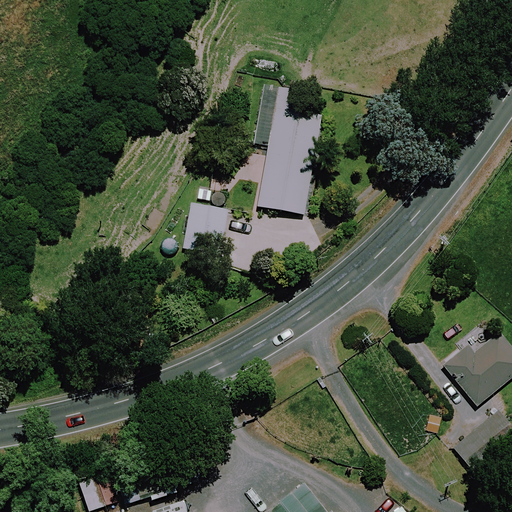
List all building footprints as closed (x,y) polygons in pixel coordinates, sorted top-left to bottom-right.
[(295,94),(263,88),(253,146),(269,148),(258,210),(305,218),(321,119),(291,114),(295,94)] [(192,206),(184,251),(220,257),(228,212),(192,206)] [(511,378),(511,349),(500,333),(471,355),(467,349),(443,366),(474,407),(511,378)] [(511,440),(511,427),(501,414),(454,451),(471,472),(511,440)] [(325,511),(304,486),(271,511),(325,511)]
